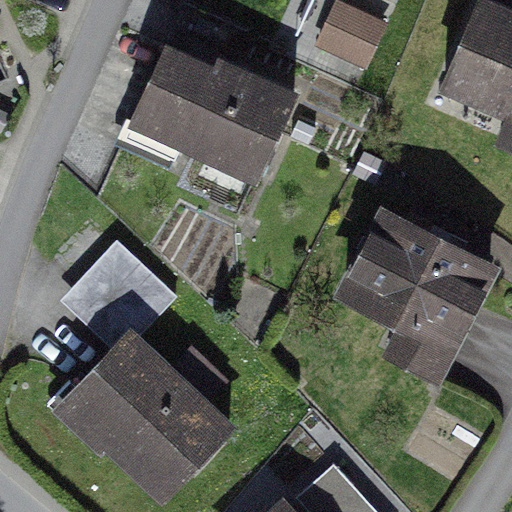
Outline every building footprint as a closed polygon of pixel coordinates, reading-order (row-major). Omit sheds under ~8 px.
[(349,0),(292,0),(281,24),(368,64),(389,18),(349,0)] [(511,153),(511,26),(482,13),(444,98),(510,127),(501,149),(511,153)] [(146,40),(109,126),(255,189),(292,103),(146,40)] [(488,274),(387,222),(347,300),(385,320),(374,342),(436,374),(488,274)] [(63,414),(161,495),(227,431),(132,341),(63,414)]
